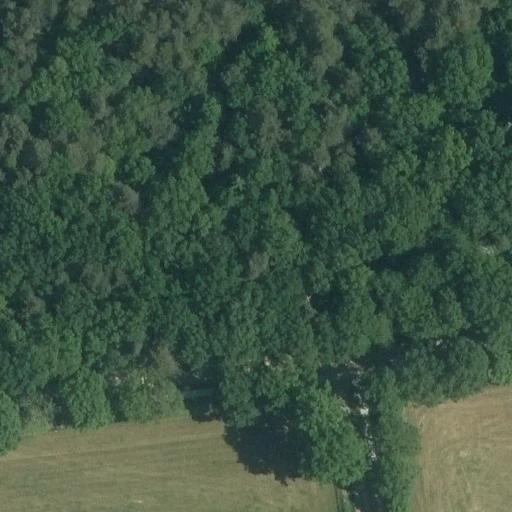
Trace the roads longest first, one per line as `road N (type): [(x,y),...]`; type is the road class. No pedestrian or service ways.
road 1 (track): [(511,341),(0,403)]
road 2 (track): [(363,511),(337,363)]
